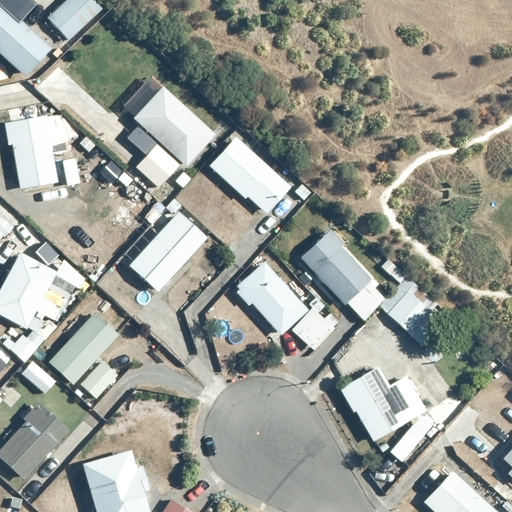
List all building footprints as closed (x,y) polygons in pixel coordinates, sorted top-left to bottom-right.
[(34,7),(26,0),(0,0),(0,57),(21,77),(47,48),(19,23),(34,7)] [(99,9),(90,0),(64,0),(45,19),(65,41),(99,9)] [(132,167),(155,188),(166,176),(179,188),(189,178),(180,170),(211,136),(159,88),(130,119),(155,142),(132,167)] [(57,113),(54,113),(4,123),(17,189),(54,182),(72,178),(67,153),(65,154),(57,113)] [(233,136),(205,166),(241,199),(244,196),(263,213),(288,186),(233,136)] [(154,292),(204,237),(176,212),(180,207),(170,198),(116,258),(154,292)] [(0,235),(14,220),(0,206),(0,235)] [(384,298),(325,233),(297,258),(340,306),(343,303),(359,321),(384,298)] [(60,260),(54,271),(17,251),(0,283),(0,316),(16,325),(0,342),(0,344),(20,364),(43,340),(44,339),(54,329),(51,326),(71,289),(78,293),(85,280),(60,260)] [(425,295),(411,283),(383,258),(376,265),(398,286),(378,308),(418,345),(433,328),(421,317),(434,304),(425,295)] [(230,292),(240,302),(244,306),(247,303),(277,335),(286,326),(309,350),(338,323),(313,296),(301,307),(260,263),(230,292)] [(116,336),(82,305),(55,335),(63,342),(43,363),(69,387),(74,381),(92,399),(114,376),(95,358),(116,336)] [(53,381),(29,361),(18,373),(42,394),(53,381)] [(385,386),(373,366),(336,389),(369,443),(422,409),(402,376),(385,386)] [(456,386),(444,368),(432,376),(444,394),(456,386)] [(64,431),(35,405),(0,443),(0,461),(20,480),(64,431)] [(430,426),(418,416),(386,453),(398,463),(430,426)] [(511,433),(494,453),(511,470),(511,433)] [(142,511),(137,492),(143,490),(135,463),(131,464),(127,449),(77,464),(82,483),(91,511),(142,511)] [(491,511),(473,495),(481,486),(456,463),(419,503),(428,511),(491,511)] [(185,511),(166,499),(157,511),(185,511)]
